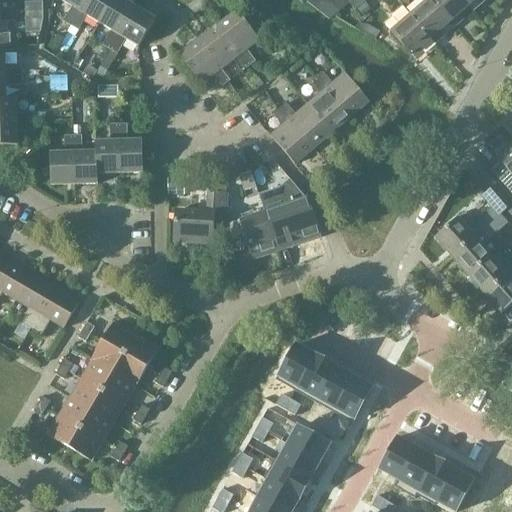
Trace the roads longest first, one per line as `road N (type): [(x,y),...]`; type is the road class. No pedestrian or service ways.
road 1 (residential): [(229,312),(111,507),(52,483),(24,483)]
road 2 (residential): [(377,286),(511,43)]
road 3 (residential): [(229,312),(173,292),(0,180)]
road 4 (residential): [(406,389),(336,511)]
